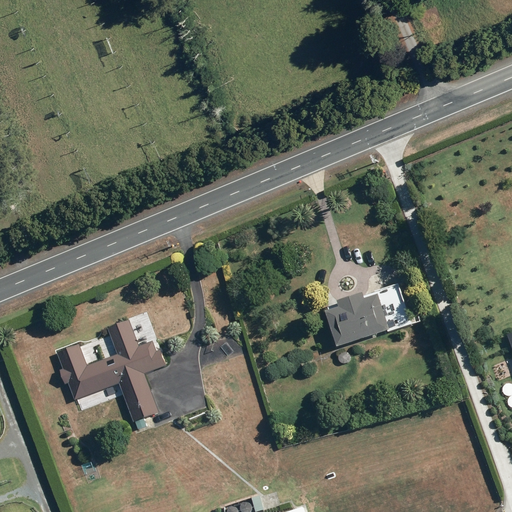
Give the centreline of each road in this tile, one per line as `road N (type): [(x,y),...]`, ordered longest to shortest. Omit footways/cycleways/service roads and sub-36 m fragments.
road 1 (tertiary): [(511,77),(0,291)]
road 2 (unknown): [(378,133),(511,511)]
road 3 (unknown): [(165,221),(197,315),(186,372),(165,407)]
road 4 (unknown): [(433,110),(385,0)]
